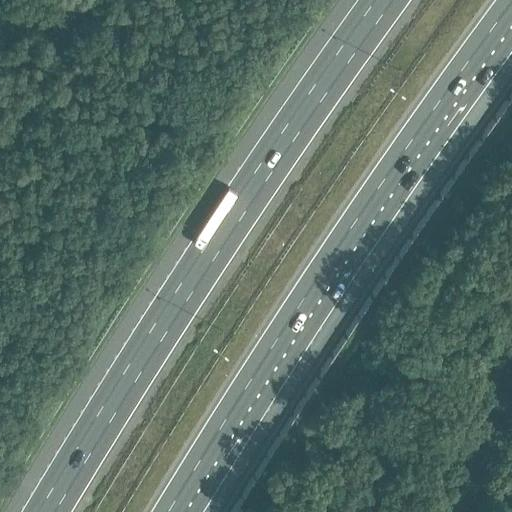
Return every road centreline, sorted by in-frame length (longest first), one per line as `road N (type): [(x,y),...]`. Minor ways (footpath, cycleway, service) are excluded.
road 1 (motorway): [(385,0),(256,178),(46,511)]
road 2 (motorway): [(176,511),(302,312),(511,14)]
road 3 (unknown): [(51,60),(62,95),(39,137),(25,205),(0,253)]
road 4 (unclassified): [(0,143),(79,22)]
road 5 (unclassified): [(468,511),(511,378)]
